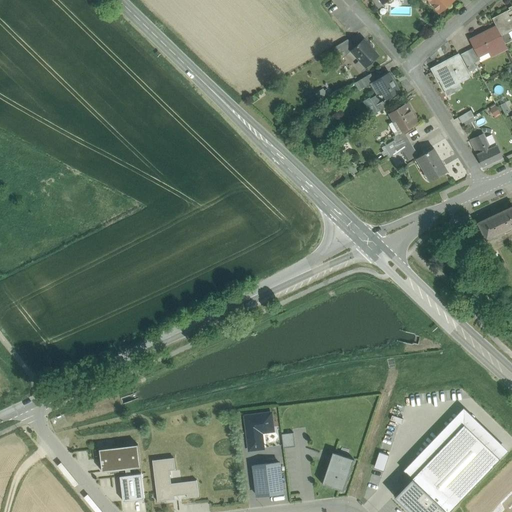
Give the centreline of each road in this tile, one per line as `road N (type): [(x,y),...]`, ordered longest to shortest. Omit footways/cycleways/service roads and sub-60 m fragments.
road 1 (tertiary): [(177,333),(366,249)]
road 2 (secondary): [(370,234),(218,96)]
road 3 (tertiary): [(357,240),(177,333)]
road 4 (secondary): [(366,249),(511,388)]
road 5 (secondary): [(218,96),(357,240)]
road 6 (secondary): [(511,370),(379,243)]
road 7 (tertiary): [(177,333),(23,407)]
road 8 (residential): [(484,187),(407,64)]
road 9 (secondary): [(218,96),(118,0)]
road 10 (unclassified): [(23,407),(110,511)]
